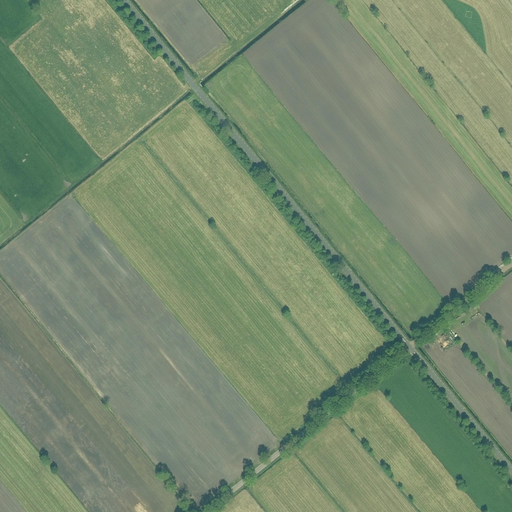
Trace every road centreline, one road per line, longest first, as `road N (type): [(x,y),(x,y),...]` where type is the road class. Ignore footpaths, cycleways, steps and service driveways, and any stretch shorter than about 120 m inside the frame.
road 1 (unclassified): [(408,346),(123,0)]
road 2 (unclassified): [(205,511),(408,346)]
road 3 (unclassified): [(511,471),(408,346)]
road 4 (track): [(408,346),(511,262)]
